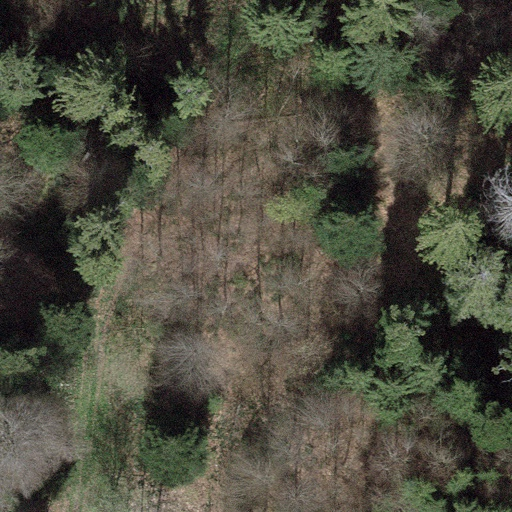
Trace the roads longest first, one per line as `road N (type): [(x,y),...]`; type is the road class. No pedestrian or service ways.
road 1 (track): [(70,511),(89,293),(257,0)]
road 2 (track): [(0,209),(89,293)]
